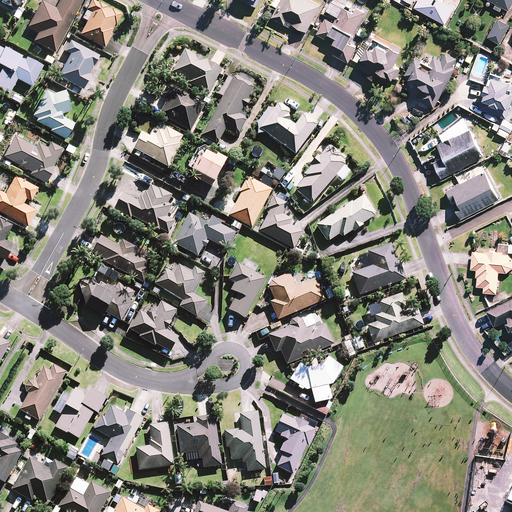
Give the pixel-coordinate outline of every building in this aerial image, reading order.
[(55,53),(83,0),(59,0),(55,9),(41,1),(27,28),(38,33),(33,42),(55,53)] [(79,35),(103,48),(111,35),(110,34),(112,30),(114,25),(116,25),(121,15),(112,10),(111,11),(106,8),(107,7),(99,3),(98,4),(91,0),(86,10),(91,13),(79,35)] [(321,6),(311,0),(274,0),(272,4),(278,7),(272,16),(290,26),(292,22),(307,31),(321,6)] [(344,0),(328,0),(321,13),(313,28),(319,31),(318,33),(339,45),(334,53),(349,61),(361,40),(353,36),(367,12),(352,4),(344,0)] [(431,0),(423,0),(420,7),(426,10),(431,0)] [(511,0),(491,0),(496,3),(494,7),(500,10),(502,6),(508,9),(511,0)] [(509,24),(498,18),(488,36),(499,42),(509,24)] [(368,32),(359,28),(356,34),(365,38),(368,32)] [(58,77),(82,90),(90,75),(88,75),(93,66),(93,67),(99,56),(70,41),(64,52),(70,55),(58,77)] [(374,50),(369,48),(367,47),(357,66),(370,72),(368,76),(379,81),(384,72),(395,78),(402,65),(397,63),(402,51),(390,45),(388,50),(377,45),(374,50)] [(222,70),(177,46),(173,55),(180,59),(173,73),(191,82),(190,84),(209,94),(222,70)] [(3,50),(0,47),(0,66),(2,68),(0,70),(0,89),(10,94),(17,80),(32,88),(43,66),(26,58),(25,61),(20,59),(21,57),(4,48),(3,50)] [(458,62),(455,61),(457,58),(445,52),(441,60),(434,56),(429,66),(420,61),(421,58),(416,55),(406,74),(426,85),(418,98),(434,107),(453,72),(458,62)] [(474,60),(468,57),(462,69),(469,72),(474,60)] [(511,81),(490,74),(487,81),(486,81),(482,90),(484,91),(478,107),(505,117),(511,97),(511,91),(511,87),(511,81)] [(244,81),(238,78),(236,81),(229,77),(219,95),(223,97),(202,136),(217,144),(225,129),(238,136),(247,119),(240,116),(253,90),(242,85),(244,81)] [(204,106),(168,86),(162,98),(168,101),(160,115),(191,132),(204,106)] [(65,91),(53,95),(46,91),(32,116),(37,119),(35,122),(50,130),(49,132),(65,140),(74,124),(61,117),(61,115),(70,112),(68,104),(70,104),(65,91)] [(257,135),(266,134),(296,155),(318,124),(304,114),(295,127),(287,121),(292,113),(279,104),(274,111),(269,108),(260,120),(257,120),(257,124),(257,127),(257,135)] [(500,125),(510,131),(511,127),(511,123),(503,119),(500,125)] [(483,156),(466,122),(441,134),(444,140),(437,143),(443,156),(433,161),(442,177),(483,156)] [(510,131),(500,125),(496,131),(507,137),(510,131)] [(185,138),(166,128),(163,133),(159,131),(154,138),(143,132),(134,150),(169,168),(185,138)] [(9,167),(11,162),(31,172),(29,175),(45,183),(61,150),(49,144),(47,148),(38,143),(36,148),(14,137),(3,158),(6,159),(3,164),(9,167)] [(511,145),(505,141),(500,151),(505,155),(511,145)] [(295,190),(305,199),(303,201),(307,204),(308,202),(311,204),(348,163),(329,145),(302,175),(305,179),(295,190)] [(206,152),(203,158),(198,155),(190,170),(215,183),(226,162),(206,152)] [(285,173),(277,169),(272,177),(280,181),(285,173)] [(499,198),(485,170),(447,189),(461,217),(499,198)] [(37,189),(14,177),(5,195),(0,191),(0,212),(26,227),(34,212),(22,205),(25,200),(30,202),(37,189)] [(238,193),(241,195),(230,216),(252,228),(272,191),(250,179),(247,183),(244,181),(238,193)] [(171,197),(150,186),(141,203),(123,194),(114,211),(130,219),(132,217),(167,235),(174,221),(166,217),(172,206),(168,204),(171,197)] [(377,216),(364,196),(317,225),(327,242),(340,234),(342,238),(377,216)] [(288,205),(274,197),(267,209),(270,211),(259,232),(293,250),(303,232),(289,225),(291,220),(283,216),(288,205)] [(208,224),(189,214),(174,244),(200,258),(209,241),(227,250),(236,232),(211,219),(208,224)] [(11,225),(0,219),(0,257),(4,260),(12,245),(3,240),(11,225)] [(244,225),(235,220),(232,227),(241,232),(244,225)] [(121,247),(102,236),(93,253),(106,260),(105,262),(144,283),(151,270),(146,268),(150,261),(144,258),(146,253),(124,241),(121,247)] [(399,269),(391,244),(368,252),(373,266),(352,274),(360,296),(405,280),(401,268),(399,269)] [(500,271),(511,272),(511,270),(511,256),(511,252),(511,244),(500,244),(499,252),(474,250),(473,269),(479,269),(478,286),(486,286),(486,292),(499,293),(500,271)] [(204,275),(181,262),(174,274),(165,268),(155,285),(183,301),(180,307),(196,317),(205,302),(193,294),(204,275)] [(267,279),(238,264),(229,280),(235,284),(231,291),(238,294),(229,310),(246,319),(267,279)] [(296,287),(290,274),(268,283),(275,301),(271,302),(278,320),(325,301),(316,279),(296,287)] [(132,304),(137,294),(118,284),(115,291),(107,287),(107,288),(101,284),(98,289),(96,282),(94,276),(79,281),(81,287),(72,289),(75,298),(83,295),(87,307),(103,316),(105,313),(128,324),(137,307),(132,304)] [(333,287),(325,290),(328,300),(336,297),(333,287)] [(406,305),(402,294),(366,307),(370,317),(375,316),(377,323),(367,326),(374,343),(423,326),(417,309),(403,313),(401,306),(406,305)] [(510,321),(508,322),(511,329),(511,298),(488,311),(496,326),(509,319),(510,321)] [(130,330),(142,337),(141,338),(155,346),(156,345),(170,353),(179,337),(166,330),(177,311),(162,302),(153,319),(140,312),(130,330)] [(317,305),(304,311),(307,317),(319,311),(317,305)] [(287,365),(303,358),(301,353),(306,351),(308,356),(334,345),(324,322),(321,323),(319,318),(316,319),(314,315),(304,319),(302,314),(289,320),(291,326),(268,336),(276,353),(281,351),(287,365)] [(360,337),(345,343),(349,354),(364,348),(360,337)] [(0,358),(8,343),(0,338),(0,358)] [(324,365),(306,368),(300,365),(290,380),(299,385),(298,388),(303,391),(303,389),(306,390),(306,391),(311,391),(314,404),(332,400),(329,385),(333,385),(344,367),(328,358),(324,365)] [(29,395),(20,410),(28,415),(25,418),(29,421),(31,416),(39,421),(67,374),(53,366),(50,371),(44,368),(37,381),(36,380),(34,380),(33,380),(31,381),(30,381),(29,382),(28,383),(27,385),(26,386),(26,387),(26,389),(26,390),(26,392),(27,393),(28,394),(29,395)] [(56,427),(68,434),(68,433),(79,439),(95,411),(98,413),(107,398),(88,387),(86,392),(77,387),(72,397),(64,393),(54,411),(63,415),(56,427)] [(331,411),(318,404),(315,410),(328,417),(331,411)] [(125,414),(111,407),(105,418),(102,417),(95,430),(111,439),(102,457),(118,465),(143,419),(127,410),(125,414)] [(265,470),(259,413),(240,415),(242,430),(225,432),(227,448),(230,448),(231,460),(243,459),(243,463),(247,463),(248,472),(265,470)] [(284,414),(275,432),(281,435),(280,437),(286,440),(280,451),(284,453),(277,466),(293,474),(315,430),(308,426),(308,424),(297,419),(296,420),(284,414)] [(221,466),(215,416),(198,418),(198,424),(182,426),(186,461),(202,459),(204,468),(221,466)] [(149,440),(150,447),(136,448),(138,460),(132,461),(133,467),(139,466),(139,471),(173,466),(167,424),(150,426),(152,440),(149,440)] [(19,445),(0,434),(0,480),(5,483),(22,452),(17,449),(19,445)] [(65,448),(70,451),(67,456),(73,461),(79,452),(75,449),(68,444),(65,448)] [(91,452),(83,448),(79,456),(86,460),(91,452)] [(50,469),(30,458),(12,491),(32,501),(34,497),(48,505),(68,468),(54,460),(50,469)] [(94,468),(85,462),(80,470),(89,476),(94,468)] [(99,511),(111,493),(91,482),(83,496),(70,488),(59,507),(67,511),(99,511)] [(145,511),(116,495),(107,511),(159,511),(147,506),(145,511)] [(229,511),(227,511),(198,502),(194,511),(246,511),(248,508),(233,502),(229,511)]
